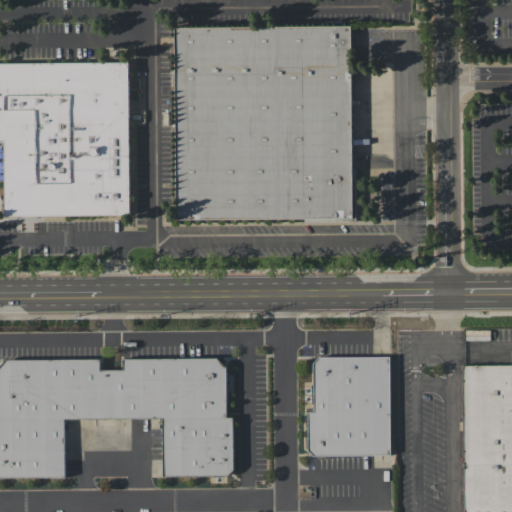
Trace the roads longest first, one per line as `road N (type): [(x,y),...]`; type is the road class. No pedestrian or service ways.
road 1 (residential): [(440,0),(448,291)]
road 2 (residential): [(286,503),(0,502)]
road 3 (secondary): [(380,291),(101,293)]
road 4 (residential): [(284,292),(286,503)]
